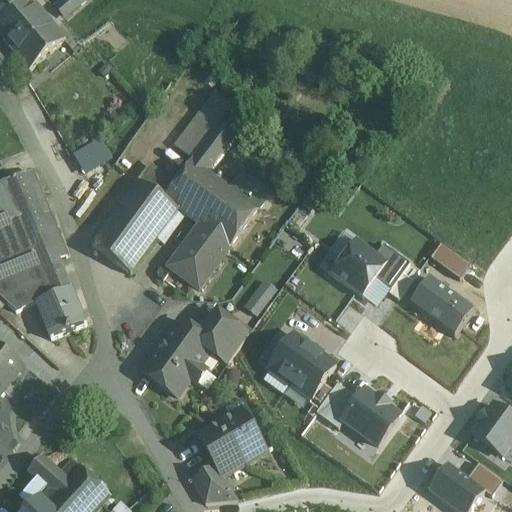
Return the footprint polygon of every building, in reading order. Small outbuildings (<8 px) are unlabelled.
[(0,0),(0,40),(30,75),(66,45),(28,0),(0,0)] [(71,0),(56,14),(64,23),(88,2),(86,0),(71,0)] [(220,127),(194,163),(210,174),(236,139),(220,127)] [(74,153),(84,175),(112,162),(103,140),(74,153)] [(194,163),(165,203),(178,213),(200,229),(204,232),(234,192),(210,174),(194,163)] [(33,174),(1,188),(1,189),(24,243),(56,230),(33,174)] [(140,184),(92,249),(131,277),(178,213),(165,203),(140,184)] [(24,243),(1,189),(0,189),(0,298),(8,305),(17,315),(38,306),(73,292),(61,263),(69,260),(56,230),(24,243)] [(200,229),(169,271),(199,293),(260,211),(234,192),(204,232),(200,229)] [(323,224),(314,218),(321,206),(305,197),(285,230),(310,245),(323,224)] [(339,261),(328,276),(363,302),(377,283),(392,294),(389,298),(399,304),(420,276),(384,250),(377,260),(357,245),(343,264),(339,261)] [(264,281),(243,307),(258,318),(278,291),(264,281)] [(430,282),(411,309),(456,342),(475,315),(430,282)] [(73,292),(38,306),(51,342),(87,327),(73,292)] [(201,338),(180,323),(142,375),(178,400),(191,382),(198,386),(207,392),(215,381),(206,375),(206,374),(200,369),(210,355),(228,367),(249,338),(218,316),(201,338)] [(291,389),(315,355),(294,339),(270,374),(291,389)] [(0,350),(0,398),(23,369),(0,350)] [(319,414),(333,394),(324,388),(337,370),(315,355),(291,389),(312,404),(310,407),(319,414)] [(319,414),(316,417),(339,434),(345,425),(379,449),(400,421),(388,412),(390,409),(379,401),(377,404),(364,395),(358,403),(337,388),(333,394),(319,414)] [(480,429),(473,439),(503,460),(511,447),(511,416),(510,420),(495,409),(488,418),(485,416),(478,427),(480,429)] [(248,423),(237,430),(229,418),(217,425),(218,427),(219,427),(244,468),(266,455),(248,423)] [(218,427),(198,439),(215,469),(223,481),(224,480),(244,468),(219,427),(218,427)] [(72,464),(62,476),(42,459),(29,473),(37,481),(46,490),(50,493),(41,502),(52,511),(98,511),(111,498),(72,464)] [(449,468),(429,495),(452,511),(474,511),(486,496),(492,500),(503,485),(479,468),(468,482),(449,468)] [(215,469),(192,483),(206,507),(238,504),(224,480),(223,481),(215,469)] [(37,481),(20,498),(30,507),(46,490),(37,481)] [(52,511),(41,502),(31,511),(52,511)] [(130,511),(121,502),(109,511),(130,511)]
